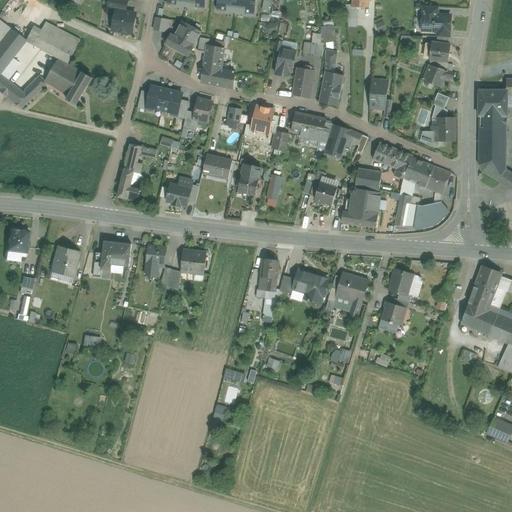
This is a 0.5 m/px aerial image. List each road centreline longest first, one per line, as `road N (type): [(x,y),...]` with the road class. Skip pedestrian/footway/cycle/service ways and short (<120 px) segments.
road 1 (residential): [(143,55),(194,85),(328,112),(468,172)]
road 2 (secondary): [(98,214),(423,248)]
road 3 (track): [(0,429),(271,511)]
road 4 (residential): [(468,172),(482,0)]
road 5 (residential): [(98,214),(143,55)]
